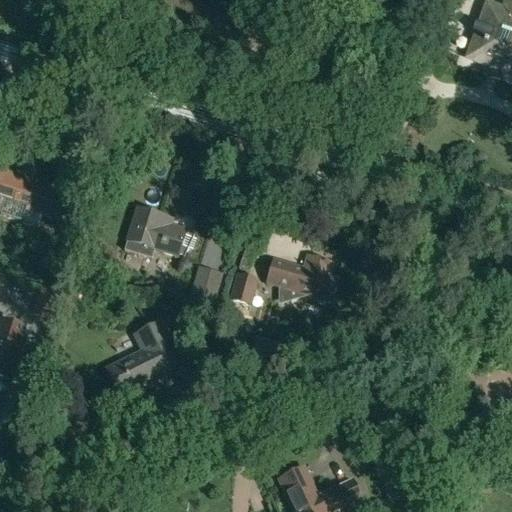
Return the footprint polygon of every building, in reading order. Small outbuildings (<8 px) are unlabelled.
[(511,0),(507,0),(503,13),(486,8),(468,61),(511,76),(511,0)] [(272,34),(289,39),(292,27),(276,22),(272,34)] [(391,52),(413,62),(426,35),(404,25),(391,52)] [(27,208),(26,213),(57,223),(65,196),(29,185),(30,182),(0,172),(0,206),(6,208),(8,202),(27,208)] [(154,251),(177,259),(185,235),(169,230),(172,222),(138,211),(124,253),(151,261),(154,251)] [(134,279),(139,263),(126,259),(121,275),(134,279)] [(309,259),(306,273),(272,264),(266,283),(278,286),(278,307),(308,298),(322,306),(326,300),(333,302),(338,281),(328,278),(332,266),(309,259)] [(198,269),(187,306),(212,313),(222,277),(198,269)] [(236,276),(228,303),(251,310),(259,283),(236,276)] [(4,394),(7,392),(25,338),(14,335),(17,328),(0,322),(0,394),(1,395),(4,394)] [(183,369),(162,326),(135,339),(142,353),(106,371),(120,400),(156,382),(155,380),(168,374),(169,376),(183,369)] [(263,342),(259,359),(281,364),(285,347),(263,342)] [(495,422),(481,388),(463,395),(477,429),(495,422)] [(278,482),(292,511),(357,511),(364,509),(352,483),(318,499),(304,470),(278,482)]
